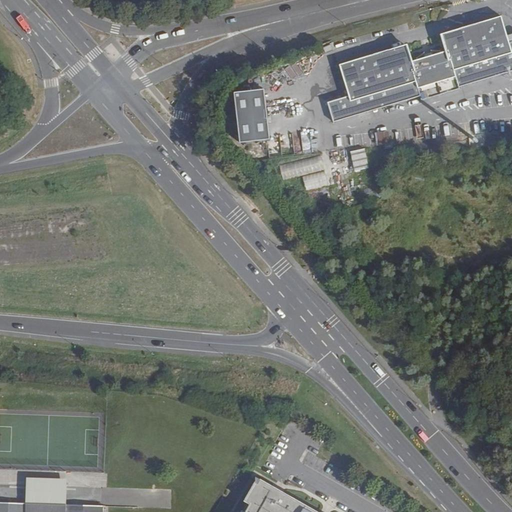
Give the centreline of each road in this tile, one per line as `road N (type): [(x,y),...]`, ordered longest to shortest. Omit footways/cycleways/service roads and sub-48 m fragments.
road 1 (primary): [(504,511),(301,286)]
road 2 (trunk): [(123,335),(285,359),(395,439)]
road 3 (primary): [(147,149),(285,311)]
road 4 (primary): [(184,156),(182,114),(191,86),(286,18)]
road 5 (secondary): [(122,86),(286,18)]
road 6 (trunk): [(123,335),(263,339),(285,311)]
road 7 (primary): [(301,286),(184,156)]
road 8 (primary): [(285,311),(395,439)]
road 9 (secondary): [(196,32),(140,33),(57,11)]
road 10 (trunk): [(147,149),(13,162)]
road 11 (trunk): [(0,323),(123,335)]
